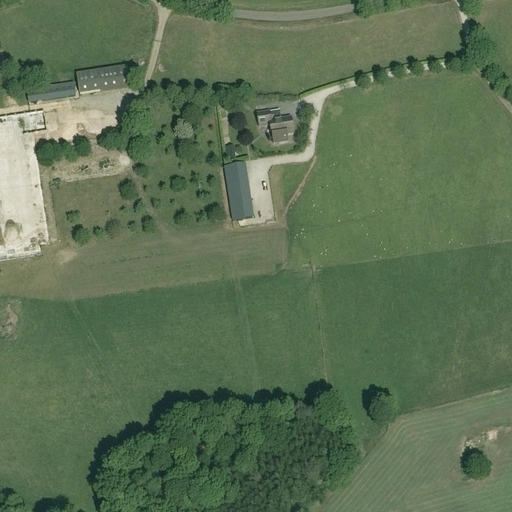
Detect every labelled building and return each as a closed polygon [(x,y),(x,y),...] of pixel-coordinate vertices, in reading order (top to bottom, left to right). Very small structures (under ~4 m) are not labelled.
[(43,0),(19,0),(13,13),(34,23),(44,0),(43,0)] [(75,0),(54,0),(53,2),(81,19),(88,8),(75,0)] [(45,6),(37,21),(57,32),(66,18),(45,6)] [(95,15),(93,35),(119,38),(120,22),(118,22),(119,14),(109,13),(109,17),(95,15)] [(130,87),(127,67),(76,75),(80,95),(130,87)] [(74,83),(27,91),(29,105),(76,97),(74,83)] [(45,191),(39,135),(62,132),(60,112),(32,115),(34,135),(22,136),(22,140),(15,141),(14,133),(0,134),(0,140),(6,140),(7,150),(4,150),(5,161),(0,161),(3,184),(16,182),(17,193),(29,192),(29,193),(45,191)] [(270,126),(272,138),(273,144),(287,142),(286,136),(294,134),(291,118),(271,121),(270,113),(257,115),(259,128),(270,126)] [(223,168),(231,222),(252,219),(244,165),(223,168)]
